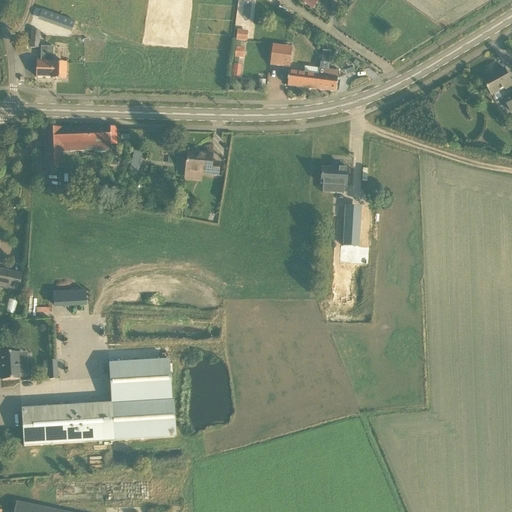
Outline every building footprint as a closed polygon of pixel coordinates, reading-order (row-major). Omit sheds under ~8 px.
[(301,0),(312,8),(318,0),(301,0)] [(247,42),(248,31),(237,30),(236,41),(247,42)] [(31,31),(31,35),(30,48),(39,48),(39,36),(40,31),(31,31)] [(291,67),(293,48),(273,45),(270,65),(291,67)] [(52,64),(53,47),(41,47),(40,61),(37,61),(36,77),(51,78),(51,79),(66,79),(66,65),(52,64)] [(243,59),(245,48),(236,47),(235,57),(243,59)] [(349,62),(341,61),(341,70),(349,70),(349,62)] [(318,75),(289,71),(287,86),(336,92),(338,78),(337,78),(338,70),(325,69),(326,63),(320,62),(318,75)] [(234,63),(232,76),(241,78),(243,65),(234,63)] [(511,82),(505,69),(484,81),(492,95),(505,88),(509,95),(504,98),(511,112),(511,111),(511,82)] [(44,129),(45,168),(62,167),(62,150),(70,150),(70,146),(111,145),(110,126),(44,129)] [(127,169),(139,171),(143,152),(131,149),(127,169)] [(210,176),(218,177),(219,163),(212,162),(212,154),(203,153),(203,155),(187,154),(185,171),(210,173),(210,176)] [(321,168),(320,185),(323,185),(344,186),(346,186),(348,168),(337,167),(337,169),(321,168)] [(192,211),(195,201),(187,198),(184,209),(192,211)] [(336,205),(334,296),(365,297),(367,206),(336,205)] [(0,286),(19,291),(22,275),(3,271),(0,270),(0,286)] [(2,381),(20,379),(19,370),(21,370),(23,368),(23,363),(21,362),(18,362),(18,353),(1,354),(2,381)] [(109,364),(111,404),(21,409),(24,447),(174,438),(169,360),(109,364)] [(56,361),(50,361),(50,369),(48,369),(48,380),(57,379),(56,361)] [(59,511),(17,503),(14,511),(59,511)]
